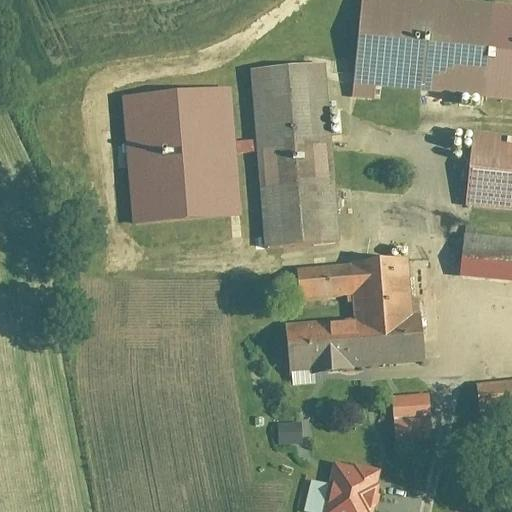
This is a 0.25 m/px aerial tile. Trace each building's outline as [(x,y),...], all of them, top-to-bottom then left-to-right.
[(499,6),(437,0),(367,0),(357,98),(383,100),(384,88),(490,98),(499,6)] [(330,64),(259,69),(271,247),(342,243),(330,64)] [(233,90),(123,96),(131,226),(241,219),(233,90)] [(511,136),(481,134),(473,206),(511,210),(511,136)] [(237,155),(256,154),(255,142),(237,143),(237,155)] [(511,238),(471,234),(467,277),(511,282),(511,238)] [(289,329),(294,372),(322,369),(323,376),(359,372),(358,365),(430,358),(426,319),(419,319),(412,258),(305,270),(309,299),(357,294),(360,321),(289,329)] [(511,384),(482,388),(486,419),(511,415),(511,384)] [(398,399),(400,421),(435,418),(433,396),(398,399)] [(435,418),(400,421),(402,443),(437,440),(435,418)] [(305,425),(282,425),(283,446),(306,445),(305,425)] [(373,511),(385,474),(338,461),(322,511),(373,511)] [(304,511),(322,511),(329,485),(312,481),(304,511)]
